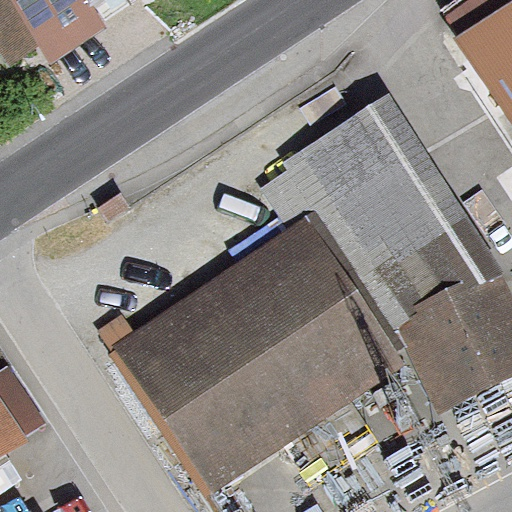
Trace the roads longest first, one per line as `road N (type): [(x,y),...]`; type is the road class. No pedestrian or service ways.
road 1 (tertiary): [(0,202),(307,0)]
road 2 (residential): [(0,265),(160,511)]
